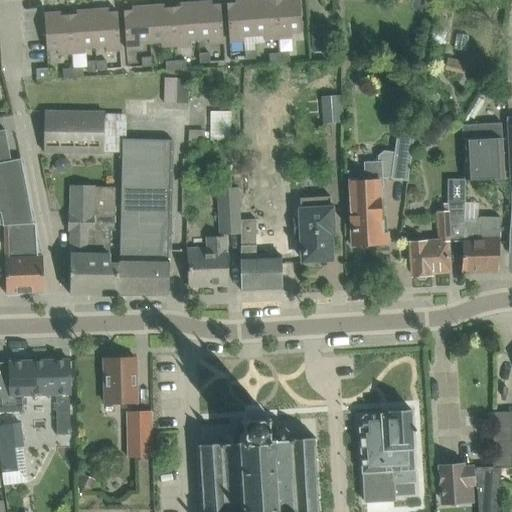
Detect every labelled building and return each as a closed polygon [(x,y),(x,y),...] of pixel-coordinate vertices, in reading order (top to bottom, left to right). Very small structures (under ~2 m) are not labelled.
[(243,37),(254,36),(250,0),(246,0),(235,1),(235,3),(226,4),(228,24),(230,42),(244,41),(243,37)] [(250,0),(254,36),(264,35),(264,40),(278,39),(275,1),(267,1),(267,0),(250,0)] [(275,1),(278,39),(291,38),(291,33),(302,32),(299,0),(282,0),(283,0),(275,1)] [(195,4),(198,40),(208,39),(208,44),(223,43),(221,24),(220,4),(212,5),(212,2),(195,4)] [(172,8),(174,46),(188,45),(188,41),(198,40),(195,4),(179,5),(179,7),(172,8)] [(148,7),(150,43),(160,43),(161,47),(174,46),(172,8),(164,8),(164,6),(148,7)] [(140,44),(150,43),(148,7),(131,8),(131,10),(123,11),(125,31),(126,50),(140,49),(140,44)] [(93,11),(95,47),(105,46),(106,51),(120,50),(117,11),(109,12),(109,10),(93,11)] [(69,15),(72,54),(85,53),(85,48),(95,47),(93,11),(76,12),(77,15),(69,15)] [(58,55),(72,54),(69,15),(61,16),(61,13),(44,14),(47,51),(57,50),(58,55)] [(312,27),(314,56),(328,55),(327,26),(312,27)] [(245,59),(255,58),(255,49),(245,50),(245,59)] [(279,53),(279,62),(290,61),(289,52),(279,53)] [(210,61),(209,53),(199,53),(200,62),(210,61)] [(270,63),(279,62),(279,53),(269,54),(270,63)] [(152,66),(151,57),(141,58),(142,66),(152,66)] [(448,57),(445,70),(464,74),(467,62),(465,61),(452,58),(448,57)] [(97,72),(97,70),(97,60),(87,61),(88,73),(97,72)] [(97,60),(97,70),(107,69),(106,60),(97,60)] [(175,61),(176,70),(187,69),(186,60),(175,61)] [(166,71),(176,70),(175,61),(166,61),(166,71)] [(48,80),(47,68),(35,69),(36,81),(48,80)] [(63,77),(84,76),(83,68),(63,69),(63,77)] [(165,78),(164,103),(176,103),(176,79),(165,78)] [(268,89),(268,103),(282,104),(282,90),(268,89)] [(342,120),(340,95),(322,97),(324,122),(342,120)] [(231,112),(211,111),(210,140),(231,141),(231,112)] [(104,153),(104,114),(104,113),(64,112),(44,112),(43,152),(104,153)] [(504,178),(502,138),(501,122),(462,125),(465,180),(504,178)] [(5,130),(0,130),(0,224),(3,225),(3,226),(5,226),(6,257),(5,257),(6,294),(44,292),(42,256),(37,256),(35,223),(33,223),(23,172),(20,158),(11,160),(5,130)] [(395,152),(391,178),(407,180),(414,136),(397,134),(395,152)] [(117,294),(168,296),(172,140),(122,138),(118,264),(117,294)] [(56,162),(56,168),(60,172),(66,172),(70,168),(70,162),(65,158),(60,158),(56,162)] [(348,171),(352,246),(388,245),(387,232),(382,233),(380,188),(383,187),(382,161),(364,162),(364,170),(348,171)] [(72,187),(71,214),(115,215),(115,187),(72,187)] [(217,188),(219,233),(241,232),(239,187),(217,188)] [(301,235),(301,240),(303,260),(331,259),(329,239),(330,233),(332,233),(331,196),(300,198),(301,219),(293,219),(294,235),(301,235)] [(444,211),(437,212),(439,241),(409,243),(411,275),(418,275),(420,279),(426,279),(428,274),(431,274),(431,272),(449,271),(447,242),(463,241),(465,202),(443,203),(444,211)] [(276,236),(290,235),(289,213),(275,214),(276,236)] [(70,294),(117,294),(118,264),(109,264),(110,231),(114,231),(115,215),(71,214),(68,214),(68,230),(71,230),(70,294)] [(478,220),(464,220),(463,241),(461,271),(498,270),(500,217),(478,217),(478,220)] [(281,289),(281,269),(280,255),(267,255),(267,250),(256,250),(256,219),(241,219),(241,256),(241,291),(281,289)] [(207,238),(208,248),(188,249),(189,285),(227,284),(225,238),(207,238)] [(137,402),(136,378),(135,358),(104,359),(105,403),(137,402)] [(69,360),(31,361),(32,396),(56,395),(58,434),(70,433),(69,393),(70,393),(69,360)] [(0,361),(0,412),(23,412),(23,396),(32,396),(31,361),(0,361)] [(362,427),(359,427),(361,473),(362,473),(364,502),(395,500),(395,496),(415,495),(414,483),(415,483),(413,449),(414,449),(412,410),(388,411),(388,413),(365,415),(362,418),(362,427)] [(492,467),(492,469),(501,468),(504,468),(511,467),(511,410),(509,411),(493,412),(493,442),(492,467)] [(127,456),(153,455),(152,412),(126,412),(127,456)] [(319,511),(314,438),(313,438),(312,435),(310,435),(310,438),(290,438),(290,434),(292,433),(291,431),(289,431),(285,428),(286,427),(284,426),(283,427),(278,428),(277,426),(275,427),(276,429),(273,432),(268,433),(267,421),(270,421),(270,417),(268,417),(267,415),(264,416),(246,418),(246,417),(242,417),(242,419),(240,419),(240,422),(243,422),(243,433),(238,433),(236,431),(236,430),(234,429),(233,430),(228,431),(227,429),(225,430),(226,432),(223,435),(221,435),(220,437),(222,438),(222,443),(203,444),(202,441),(200,441),(200,445),(196,445),(197,447),(199,447),(203,511),(319,511)] [(21,422),(0,425),(0,450),(3,473),(17,472),(15,449),(24,447),(21,422)] [(472,466),(441,467),(444,504),(474,502),(473,486),(477,486),(478,511),(497,511),(498,506),(501,468),(492,469),(492,467),(472,468),(472,466)] [(96,480),(83,474),(79,484),(82,493),(92,489),(96,480)]
